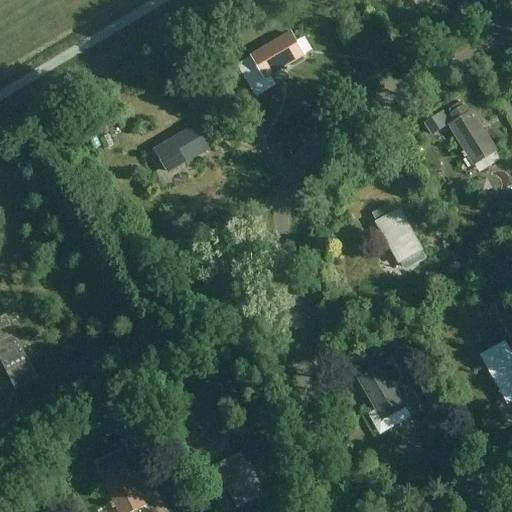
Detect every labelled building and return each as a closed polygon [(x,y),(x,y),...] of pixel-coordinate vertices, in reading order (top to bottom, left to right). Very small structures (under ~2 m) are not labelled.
[(266,80),(304,58),(291,35),(253,58),(266,80)] [(475,166),(496,152),(472,115),(470,116),(465,107),(464,108),(461,103),(449,111),(452,116),(450,117),(454,123),(449,126),(466,154),(462,156),(465,161),(469,158),(475,166)] [(169,174),(208,152),(195,129),(156,152),(169,174)] [(400,265),(423,252),(401,213),(378,226),(400,265)] [(509,405),(511,403),(511,359),(509,354),(487,367),(501,392),(496,394),(499,399),(504,396),(509,405)] [(383,420),(405,407),(383,369),(360,382),(376,409),(372,411),(374,415),(379,412),(383,420)] [(238,507),(260,496),(241,458),(219,468),(238,507)] [(121,511),(133,511),(146,506),(126,466),(122,468),(118,461),(111,465),(114,472),(103,477),(116,504),(112,506),(115,511),(120,508),(121,511)]
